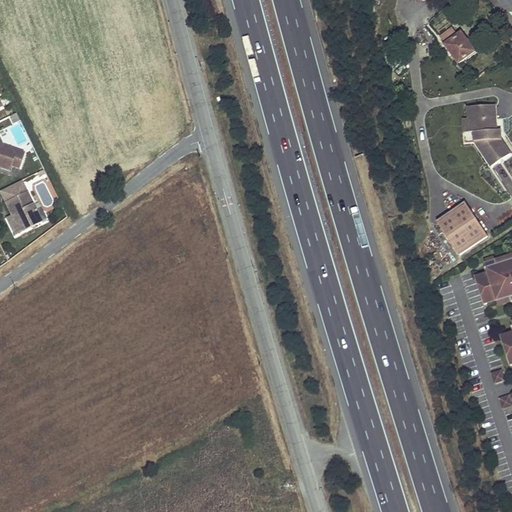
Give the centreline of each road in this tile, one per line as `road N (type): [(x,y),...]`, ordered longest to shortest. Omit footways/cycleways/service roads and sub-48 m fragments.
road 1 (motorway): [(436,511),(289,0)]
road 2 (motorway): [(249,0),(395,511)]
road 3 (unclassified): [(206,129),(318,511)]
road 4 (unclassified): [(206,129),(0,284)]
road 5 (unclassified): [(173,0),(206,129)]
